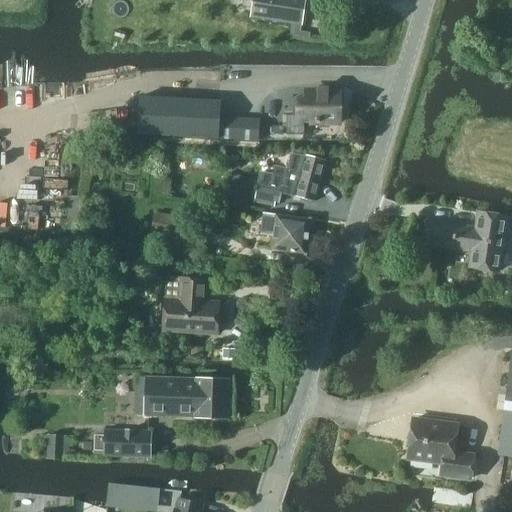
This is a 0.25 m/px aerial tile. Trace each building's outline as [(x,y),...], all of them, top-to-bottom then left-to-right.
[(253,0),(251,16),(302,24),(305,0),(253,0)] [(301,123),(340,124),(340,92),(308,91),(308,99),(300,99),(300,115),(288,115),(287,135),(301,135),(301,123)] [(139,136),(259,142),(260,120),(220,118),(221,102),(141,97),(139,136)] [(271,184),(260,181),(256,199),(279,205),(282,193),(316,202),(327,159),(307,155),(306,157),(291,153),(288,168),(275,165),(271,184)] [(153,234),(187,236),(188,213),(155,211),(153,234)] [(265,212),(261,235),(273,237),(271,249),(306,255),(312,219),(277,214),(265,212)] [(499,272),(507,217),(479,213),(476,229),(425,221),(421,243),(473,251),(470,268),(499,272)] [(163,299),(161,330),(216,334),(218,302),(204,301),(205,279),(179,277),(179,278),(166,277),(165,299),(163,299)] [(511,359),(500,455),(511,456),(511,359)] [(227,419),(228,380),(196,379),(196,380),(145,378),(144,416),(195,418),(227,419)] [(471,479),(474,456),(454,453),(457,425),(414,420),(409,459),(443,464),(442,476),(471,479)] [(105,458),(149,459),(149,433),(105,432),(105,458)] [(159,489),(109,484),(108,496),(141,500),(141,503),(157,505),(159,489)] [(194,511),(196,506),(180,502),(177,511),(194,511)]
